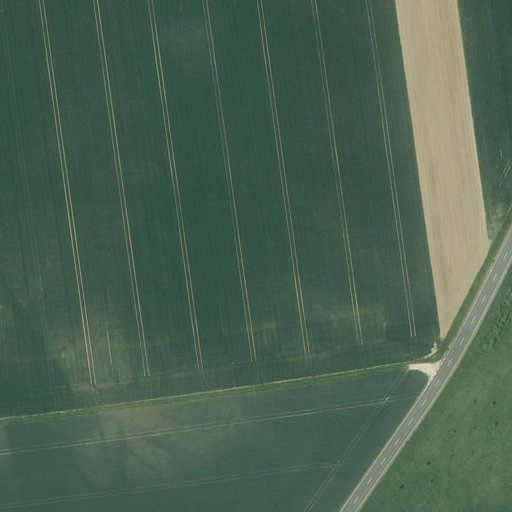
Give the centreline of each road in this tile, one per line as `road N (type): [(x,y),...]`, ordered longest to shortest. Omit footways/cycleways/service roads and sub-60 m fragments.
road 1 (track): [(0,422),(445,367)]
road 2 (unclassified): [(348,511),(445,367),(472,341),(511,267)]
